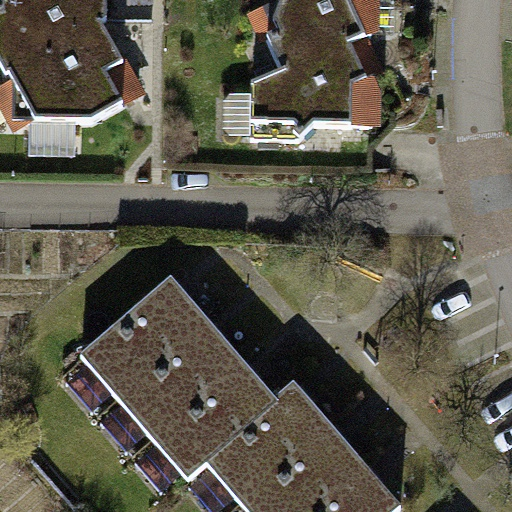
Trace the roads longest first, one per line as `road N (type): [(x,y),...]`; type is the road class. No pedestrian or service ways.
road 1 (residential): [(0,205),(487,196)]
road 2 (residential): [(479,0),(487,196)]
